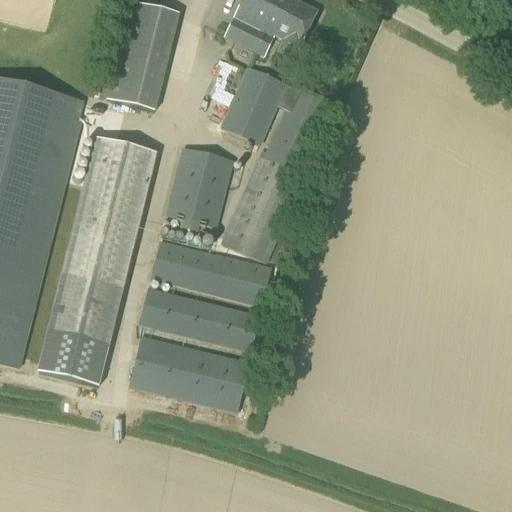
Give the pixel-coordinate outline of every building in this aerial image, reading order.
[(297,50),(314,17),(290,4),(291,1),(288,0),(242,0),(223,40),(262,59),(272,38),(282,43),(276,54),(290,61),(296,49),(297,50)] [(152,115),(177,18),(129,6),(105,104),(152,115)] [(329,110),(246,70),(241,80),(232,76),(229,83),(239,88),(219,131),(258,149),(276,109),(283,112),(219,247),(264,267),(298,188),(293,185),(329,110)] [(77,123),(81,106),(0,85),(0,366),(18,371),(79,124),(77,123)] [(97,390),(106,352),(154,157),(95,142),(47,338),(38,376),(97,390)] [(214,231),(231,165),(180,152),(163,218),(175,221),(174,223),(180,225),(178,231),(197,236),(198,230),(203,231),(203,228),(214,231)] [(259,312),(269,271),(158,244),(148,284),(259,312)] [(250,357),(259,319),(146,292),(137,329),(250,357)] [(235,417),(247,365),(140,339),(127,391),(235,417)]
